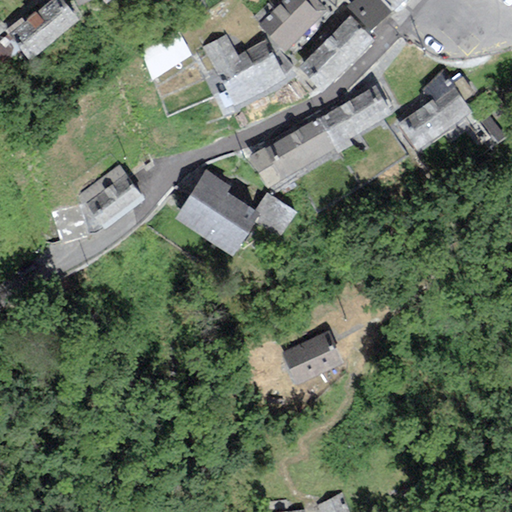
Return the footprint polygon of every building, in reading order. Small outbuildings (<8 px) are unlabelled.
[(29,61),(78,20),(61,0),(51,0),(24,22),(8,35),(19,49),(29,61)] [(284,54),(327,10),(316,0),(282,0),(256,27),(284,54)] [(371,32),(392,13),(379,0),(353,0),(346,6),(371,32)] [(379,0),(392,13),(404,0),(379,0)] [(350,16),(298,68),(323,93),(375,40),(350,16)] [(4,31),(8,35),(24,22),(21,17),(4,31)] [(233,106),(285,77),(264,40),(237,55),(225,34),(202,47),(233,106)] [(19,49),(8,35),(0,42),(0,47),(6,55),(9,58),(19,49)] [(431,101),(397,123),(417,151),(471,113),(463,101),(450,81),(442,70),(421,91),(431,101)] [(460,73),(450,81),(463,101),(474,94),(460,73)] [(318,119),(336,149),(338,153),(352,145),(349,138),(391,115),(375,87),(318,119)] [(506,138),(488,115),(480,121),(498,144),(506,138)] [(336,149),(318,119),(266,149),(283,180),(336,149)] [(267,189),(283,180),(266,149),(264,147),(248,156),(267,189)] [(78,195),(101,225),(141,196),(118,165),(78,195)] [(231,186),(206,170),(174,219),(232,257),(255,222),(260,214),(255,210),(227,193),(231,186)] [(296,212),(266,193),(255,210),(260,214),(255,222),(280,238),(296,212)] [(61,244),(88,237),(80,205),(51,212),(61,244)] [(328,332),(282,353),(296,385),(343,364),(328,332)] [(318,505),(320,511),(348,511),(341,493),(318,505)]
